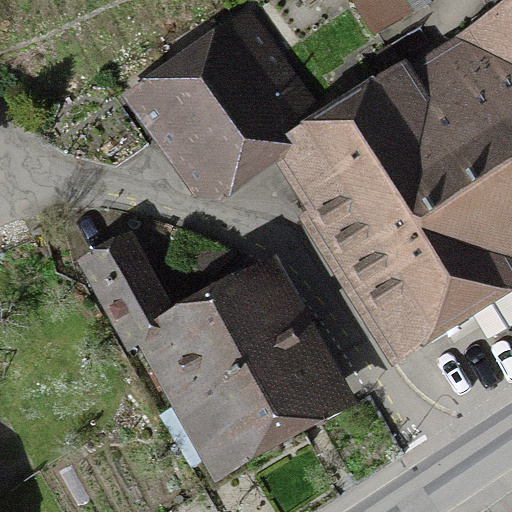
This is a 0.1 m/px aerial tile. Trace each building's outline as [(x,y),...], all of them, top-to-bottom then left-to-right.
[(440,69),(460,100),(425,122),(405,91),(401,84),(336,122),(338,124),(331,129),(329,126),(289,152),(399,327),(511,256),(511,0),(493,0),(495,3),(502,13),(466,36),(473,48),(440,69)] [(254,16),(222,38),(229,47),(152,102),(212,186),(317,110),(320,108),(254,16)] [(217,275),(236,256),(189,237),(180,261),(217,275)] [(87,267),(133,349),(177,325),(131,243),(87,267)] [(226,452),(326,398),(265,288),(182,334),(180,332),(153,347),(164,366),(153,372),(164,391),(185,378),(226,452)]
